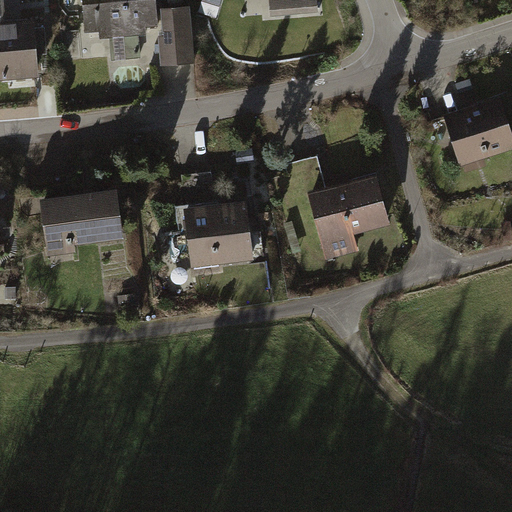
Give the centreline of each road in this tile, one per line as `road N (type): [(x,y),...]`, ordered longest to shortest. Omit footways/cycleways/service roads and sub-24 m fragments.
road 1 (track): [(0,345),(339,311),(434,275)]
road 2 (residential): [(0,135),(254,106),(400,71)]
road 3 (track): [(511,451),(425,419),(364,363),(339,311)]
